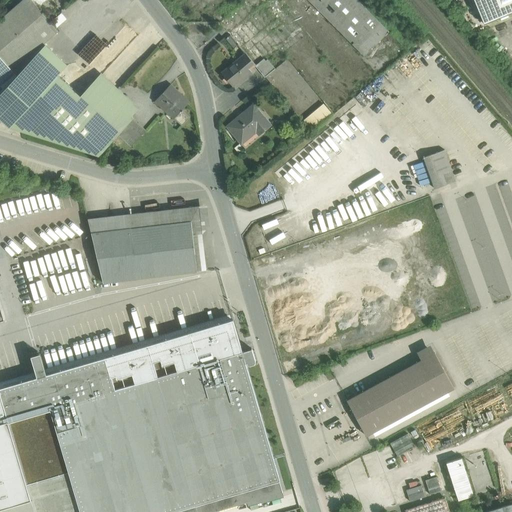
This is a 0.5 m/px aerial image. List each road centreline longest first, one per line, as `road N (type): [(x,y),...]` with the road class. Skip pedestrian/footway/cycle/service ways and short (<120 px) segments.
road 1 (residential): [(218,170),(314,511)]
road 2 (residential): [(218,170),(132,177),(0,139)]
road 3 (residential): [(154,0),(203,77),(218,170)]
